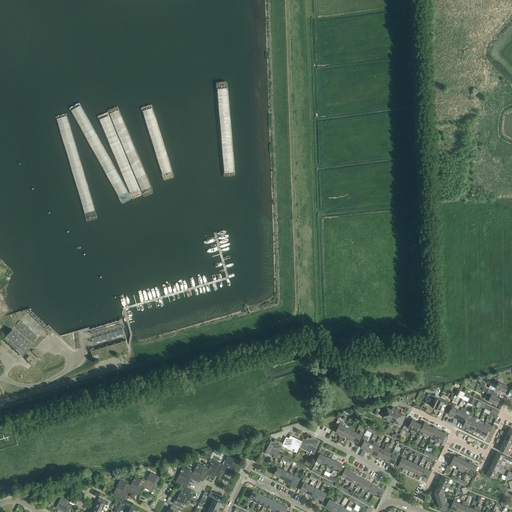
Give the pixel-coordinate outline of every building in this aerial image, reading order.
[(22,355),(31,346),(12,329),(3,338),(22,355)] [(91,348),(91,349),(91,350),(95,363),(94,361),(102,358),(103,359),(104,359),(104,358),(110,356),(110,357),(112,357),(111,356),(118,354),(118,355),(119,354),(119,353),(125,351),(126,352),(127,352),(127,351),(129,350),(126,340),(95,349),(94,347),(91,348)] [(33,349),(32,351),(40,359),(42,357),(33,349)] [(489,388),(495,391),(496,388),(504,392),(507,385),(499,381),(497,385),(492,382),(491,385),(490,385),(489,388)] [(484,399),(497,405),(500,399),(494,395),(495,392),(491,390),(488,389),(486,395),(484,399)] [(465,393),(462,399),(468,401),(470,397),(471,395),(465,393)] [(430,405),(435,407),(440,396),(440,397),(435,395),(435,396),(432,395),(431,397),(429,396),(428,398),(425,402),(430,405)] [(440,396),(435,407),(440,410),(440,409),(444,411),(449,400),(440,396)] [(473,405),(479,407),(481,402),(476,399),(473,405)] [(451,417),(453,418),(458,409),(455,407),(456,405),(453,403),(452,406),(448,414),(451,415),(451,417)] [(456,418),(459,419),(465,408),(465,407),(463,405),(461,410),(458,409),(453,418),(456,419),(456,418)] [(386,420),(390,422),(396,408),(393,407),(392,409),(385,406),(382,410),(380,415),(384,417),(385,416),(388,417),(386,420)] [(396,408),(390,422),(393,423),(395,420),(398,422),(397,423),(398,423),(401,425),(406,416),(399,412),(400,410),(396,408)] [(462,422),(464,423),(467,417),(468,417),(469,415),(470,412),(467,410),(467,409),(465,408),(459,419),(463,421),(462,422)] [(356,412),(354,417),(361,421),(363,415),(356,412)] [(466,426),(469,428),(474,417),(471,416),(469,415),(468,417),(467,417),(464,423),(463,426),(465,428),(466,426)] [(471,431),(474,432),(478,423),(475,421),(477,419),(474,417),(469,428),(472,429),(471,431)] [(410,431),(413,432),(418,422),(415,421),(415,419),(412,418),(408,427),(411,429),(410,431)] [(338,435),(341,436),(346,424),(343,423),(341,421),(338,420),(335,425),(338,426),(336,432),(339,433),(338,435)] [(477,432),(480,433),(485,423),(483,422),(483,421),(482,422),(479,420),(478,423),(474,432),(476,433),(477,432)] [(422,435),(425,436),(430,426),(427,424),(427,423),(425,421),(424,424),(421,431),(424,432),(422,435)] [(420,433),(421,431),(424,424),(421,422),(421,424),(418,422),(413,432),(416,434),(417,431),(420,433)] [(485,423),(480,433),(483,434),(483,436),(485,437),(490,428),(491,426),(488,424),(485,423)] [(344,436),(347,437),(352,427),(349,425),(349,426),(346,424),(341,436),(343,437),(344,436)] [(349,440),(352,441),(356,432),(353,431),(355,428),(354,428),(354,426),(353,425),(352,427),(347,437),(350,439),(349,440)] [(429,435),(432,436),(436,427),(434,426),(433,427),(430,426),(425,436),(428,437),(429,435)] [(434,440),(436,441),(441,431),(438,430),(439,428),(436,427),(432,436),(435,437),(434,440)] [(356,432),(352,441),(354,442),(355,441),(358,443),(361,438),(362,435),(363,432),(361,431),(359,433),(356,432)] [(441,431),(436,441),(439,443),(442,444),(441,444),(444,446),(448,439),(445,437),(448,432),(445,431),(444,432),(441,431)] [(363,450),(366,452),(370,442),(367,441),(368,438),(369,437),(364,435),(364,436),(360,443),(362,444),(361,447),(364,449),(363,450)] [(303,438),(302,441),(303,441),(300,447),(310,452),(310,453),(311,453),(314,454),(320,440),(312,436),(310,441),(303,438)] [(286,437),(283,443),(284,443),(283,445),(297,453),(300,447),(303,441),(302,441),(294,437),(292,440),(286,437)] [(501,441),(500,443),(509,448),(511,445),(511,442),(504,438),(503,442),(501,441)] [(284,443),(283,443),(279,441),(277,443),(271,440),(270,442),(268,441),(267,443),(269,444),(265,452),(277,458),(283,445),(284,443)] [(369,451),(372,453),(377,442),(374,441),(373,444),(370,442),(366,452),(368,453),(369,451)] [(374,456),(377,457),(381,448),(378,446),(379,444),(377,442),(372,453),(375,454),(374,456)] [(380,457),(383,458),(388,448),(389,444),(387,443),(385,446),(385,447),(384,449),(381,448),(377,457),(379,458),(380,457)] [(509,448),(500,443),(499,446),(501,447),(499,450),(507,454),(507,453),(509,455),(511,452),(508,451),(509,448)] [(385,461),(388,462),(392,453),(389,452),(391,449),(388,448),(383,458),(386,460),(385,461)] [(494,454),(493,456),(502,461),(504,458),(509,460),(510,458),(505,455),(502,453),(497,451),(496,454),(494,454)] [(392,453),(388,462),(390,464),(391,462),(394,464),(398,456),(399,453),(397,452),(395,455),(392,453)] [(316,461),(322,464),(326,456),(320,453),(316,461)] [(453,464),(456,466),(461,457),(458,455),(458,457),(454,455),(450,463),(451,463),(449,466),(452,467),(453,464)] [(228,456),(224,465),(221,470),(230,474),(233,468),(235,469),(239,461),(228,456)] [(322,464),(328,466),(331,459),(326,456),(322,464)] [(501,464),(502,461),(493,456),(492,459),(493,459),(492,463),(504,468),(505,466),(501,464)] [(398,465),(404,468),(408,460),(402,457),(398,465)] [(458,470),(461,471),(466,461),(463,459),(463,458),(461,457),(456,466),(459,467),(458,470)] [(328,466),(333,469),(337,461),(331,459),(328,466)] [(213,460),(209,469),(206,474),(214,478),(217,472),(220,473),(221,470),(224,465),(213,460)] [(404,468),(410,470),(413,463),(408,460),(404,468)] [(337,461),(333,469),(339,472),(343,464),(337,461)] [(465,470),(468,471),(472,462),(469,461),(469,462),(466,461),(461,471),(463,472),(465,470)] [(472,462),(468,471),(470,473),(469,475),(472,476),(473,474),(475,471),(477,466),(474,465),(474,463),(472,462)] [(410,470),(416,473),(419,465),(413,463),(410,470)] [(489,465),(488,467),(497,472),(498,469),(502,471),(504,468),(492,463),(490,466),(489,465)] [(198,464),(194,473),(191,478),(199,482),(202,476),(205,477),(206,474),(209,469),(198,464)] [(416,473),(421,476),(425,468),(423,467),(419,465),(416,473)] [(176,482),(184,486),(187,487),(188,484),(186,483),(188,477),(191,478),(194,473),(183,467),(178,477),(176,482)] [(274,474),(280,477),(283,470),(278,467),(274,474)] [(497,472),(488,467),(486,470),(488,471),(486,474),(494,478),(497,479),(498,476),(495,475),(497,472)] [(341,476),(347,479),(351,471),(345,468),(341,476)] [(425,468),(421,476),(427,478),(431,471),(425,468)] [(280,477),(285,480),(289,472),(283,470),(280,477)] [(347,479),(352,482),(356,474),(351,471),(347,479)] [(151,472),(146,481),(144,487),(152,491),(155,485),(158,486),(162,477),(151,472)] [(285,480),(291,483),(294,475),(289,472),(285,480)] [(352,482),(358,485),(362,477),(356,474),(352,482)] [(294,475),(291,483),(297,485),(300,478),(294,475)] [(441,478),(440,481),(450,486),(451,483),(449,482),(450,479),(445,477),(441,475),(440,477),(441,478)] [(135,476),(131,485),(129,491),(137,495),(140,488),(142,490),(144,487),(146,481),(135,476)] [(358,485),(363,488),(367,481),(362,477),(358,485)] [(131,485),(120,480),(113,495),(124,500),(126,497),(123,495),(126,490),(129,491),(131,485)] [(363,488),(368,491),(373,484),(367,481),(363,488)] [(435,486),(437,487),(445,490),(446,487),(449,489),(450,486),(440,481),(438,484),(437,483),(435,486)] [(300,489),(306,492),(310,485),(304,482),(300,489)] [(368,491),(374,494),(378,487),(373,484),(368,491)] [(306,492),(312,495),(315,487),(310,485),(306,492)] [(187,487),(184,486),(178,497),(178,496),(178,497),(177,500),(176,499),(174,503),(183,507),(184,504),(188,506),(192,497),(189,496),(192,489),(187,487)] [(312,495),(317,498),(321,490),(315,487),(312,495)] [(378,487),(374,494),(379,497),(384,490),(378,487)] [(249,498),(254,500),(258,492),(253,490),(249,498)] [(321,490),(317,498),(323,500),(327,493),(321,490)] [(254,500),(259,503),(263,495),(258,492),(254,500)] [(259,503),(264,505),(268,497),(263,495),(259,503)] [(56,508),(64,511),(65,511),(67,511),(68,511),(72,505),(67,502),(68,499),(62,496),(56,508)] [(264,505),(269,508),(273,500),(268,497),(264,505)] [(437,500),(439,508),(447,502),(445,497),(437,500)] [(453,511),(454,511),(455,511),(459,503),(456,502),(457,499),(454,498),(453,501),(453,500),(452,504),(450,509),(453,510),(453,511)] [(98,500),(95,506),(103,510),(106,504),(107,505),(109,502),(103,499),(102,502),(98,500)] [(214,499),(211,504),(219,508),(222,502),(220,502),(218,501),(216,499),(214,499)] [(325,506),(331,509),(335,502),(330,499),(325,506)] [(269,508),(274,510),(278,502),(273,500),(269,508)] [(458,511),(459,511),(462,511),(466,502),(463,501),(462,504),(459,503),(455,511),(458,511)] [(274,510),(278,511),(283,504),(278,502),(274,510)] [(331,509),(335,511),(336,511),(341,505),(335,502),(331,509)] [(447,502),(439,508),(446,511),(449,503),(447,502)] [(469,511),(471,507),(468,506),(469,503),(466,502),(462,511),(469,511)]
